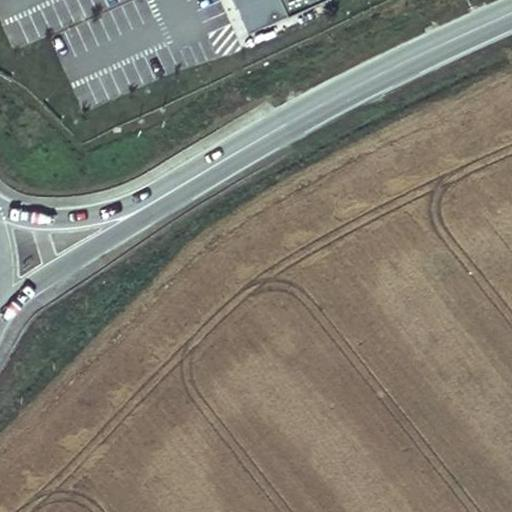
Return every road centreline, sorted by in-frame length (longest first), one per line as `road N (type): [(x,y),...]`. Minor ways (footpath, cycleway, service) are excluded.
road 1 (primary): [(213,166),(384,72),(511,14)]
road 2 (primary): [(0,306),(213,166)]
road 3 (primary): [(213,166),(93,214),(0,202)]
